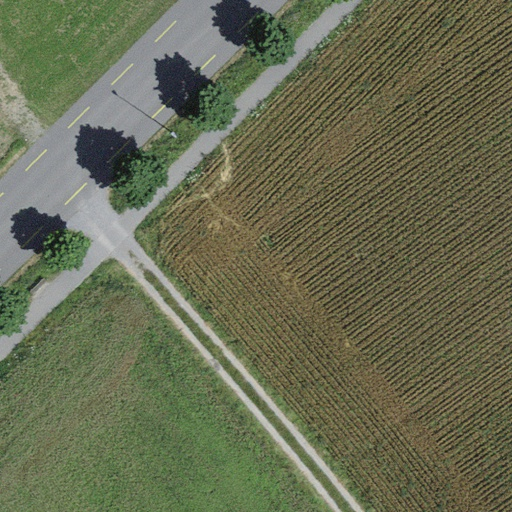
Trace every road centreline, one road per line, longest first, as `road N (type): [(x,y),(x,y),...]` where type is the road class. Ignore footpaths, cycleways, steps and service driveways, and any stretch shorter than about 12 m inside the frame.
road 1 (track): [(59,181),(344,511)]
road 2 (secondary): [(0,239),(241,0)]
